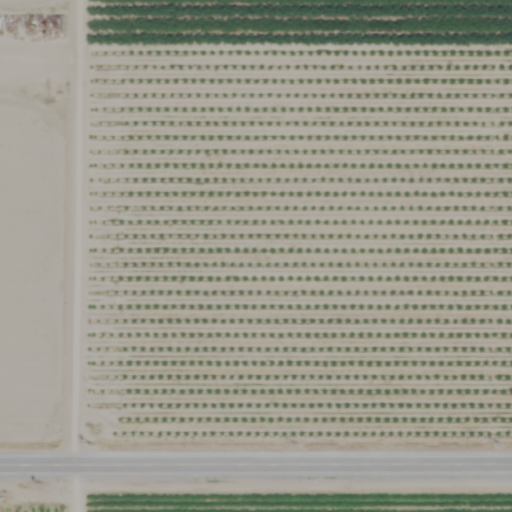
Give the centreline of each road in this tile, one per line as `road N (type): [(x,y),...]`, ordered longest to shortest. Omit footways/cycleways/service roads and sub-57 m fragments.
road 1 (secondary): [(511,464),(0,465)]
road 2 (residential): [(67,0),(60,465)]
